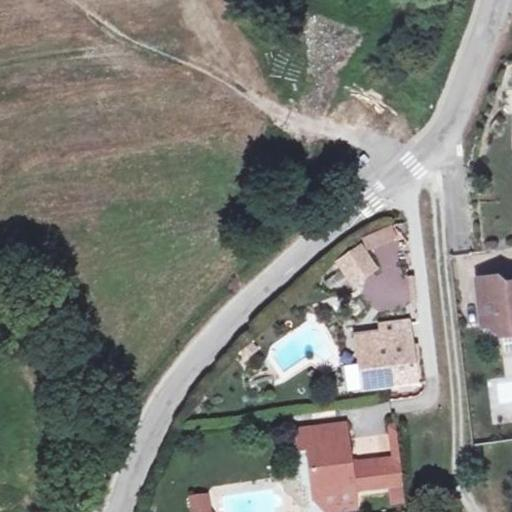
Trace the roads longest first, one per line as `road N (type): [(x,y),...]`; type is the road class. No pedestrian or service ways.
road 1 (unclassified): [(492,0),(443,126),(412,167),(258,292),(158,413),(119,511)]
road 2 (track): [(204,0),(221,46),(277,111),(374,141),(412,167)]
